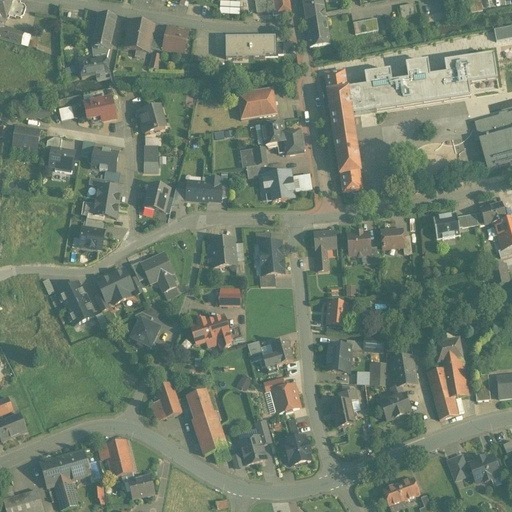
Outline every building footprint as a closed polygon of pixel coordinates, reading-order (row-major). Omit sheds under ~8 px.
[(13,2),(7,0),(0,0),(0,39),(21,46),(24,35),(3,28),(7,18),(13,2)] [(253,0),(256,15),(267,15),(276,14),(276,16),(290,14),(288,0),(253,0)] [(301,0),(304,17),(324,14),(321,0),(301,0)] [(462,0),(458,0),(451,1),(453,11),(464,9),(462,0)] [(480,0),(468,3),(471,15),(482,12),(480,0)] [(20,4),(13,2),(7,18),(15,20),(15,19),(20,6),(20,4)] [(24,7),(20,6),(15,19),(20,20),(23,18),(25,10),(24,7)] [(413,6),(399,8),(401,20),(415,18),(413,6)] [(324,14),(304,17),(309,50),(328,47),(324,14)] [(109,17),(98,15),(91,48),(109,52),(113,30),(107,29),(109,17)] [(116,19),(109,17),(107,29),(113,30),(116,19)] [(376,20),(365,23),(367,34),(378,31),(376,20)] [(154,27),(129,22),(123,50),(149,55),(150,51),(153,35),(154,27)] [(365,23),(359,24),(361,35),(367,34),(365,23)] [(359,24),(352,25),(354,36),(361,35),(359,24)] [(187,34),(167,30),(165,38),(166,38),(163,52),(183,56),(187,34)] [(165,38),(153,35),(150,51),(163,54),(163,52),(166,38),(165,38)] [(273,38),(225,38),(225,59),(262,58),(262,55),(273,55),(273,38)] [(347,89),(345,71),(323,74),(325,92),(338,178),(340,178),(359,175),(362,175),(353,117),(471,100),(469,87),(498,82),(494,55),(442,62),(444,75),(430,77),(428,62),(405,65),(407,81),(392,84),(390,71),(363,75),(365,87),(348,90),(348,89),(347,89)] [(88,57),(78,58),(80,70),(87,69),(86,63),(89,63),(88,57)] [(89,63),(86,63),(87,69),(89,77),(96,76),(97,81),(104,79),(104,75),(109,74),(106,60),(89,63)] [(272,91),(237,96),(241,122),(276,117),(272,91)] [(109,99),(83,105),(87,121),(100,119),(101,123),(115,120),(113,111),(112,111),(109,99)] [(68,108),(58,110),(60,117),(70,115),(68,108)] [(159,108),(138,114),(144,135),(165,130),(165,129),(163,129),(157,109),(159,108)] [(30,110),(23,109),(20,110),(19,117),(30,117),(30,110)] [(51,111),(30,110),(30,117),(51,118),(51,111)] [(506,112),(498,115),(499,117),(493,119),(474,124),(487,171),(511,164),(511,113),(507,115),(506,112)] [(410,120),(380,123),(382,152),(412,150),(410,120)] [(281,123),(261,126),(264,147),(268,151),(277,149),(278,156),(285,155),(285,157),(285,158),(304,155),(300,132),(283,134),(281,123)] [(39,133),(15,130),(12,148),(36,152),(39,133)] [(362,132),(364,143),(375,142),(373,130),(362,132)] [(158,148),(144,148),(144,158),(158,158),(158,148)] [(102,151),(94,150),(91,170),(99,171),(99,172),(107,173),(107,172),(115,174),(118,154),(110,153),(110,152),(102,151)] [(264,150),(249,152),(252,168),(263,166),(267,166),(265,151),(264,150)] [(74,155),(54,152),(51,169),(71,172),(74,155)] [(249,152),(240,153),(242,169),(246,169),(252,168),(249,152)] [(252,168),(246,169),(247,181),(259,179),(259,178),(265,177),(263,166),(252,168)] [(280,174),(269,175),(269,176),(265,177),(259,178),(259,179),(262,196),(271,194),(272,203),(294,200),(290,173),(280,175),(280,174)] [(359,175),(340,178),(343,194),(361,191),(359,175)] [(309,176),(300,178),(302,192),(311,191),(309,176)] [(105,182),(90,180),(88,187),(98,188),(104,188),(105,182)] [(208,185),(207,202),(219,203),(221,181),(209,180),(208,185)] [(208,185),(188,183),(187,202),(207,204),(207,202),(208,185)] [(170,191),(150,186),(144,210),(163,215),(164,214),(162,213),(166,199),(168,199),(170,191)] [(104,188),(98,188),(96,201),(118,204),(120,191),(104,188)] [(118,204),(96,201),(94,216),(94,217),(105,218),(115,220),(118,204)] [(501,204),(480,210),(481,214),(484,224),(485,227),(504,222),(506,222),(501,204)] [(105,218),(94,217),(94,216),(87,215),(86,223),(103,226),(105,218)] [(450,216),(438,219),(433,220),(436,238),(441,237),(442,241),(454,239),(453,235),(459,234),(458,230),(457,219),(456,216),(450,217),(450,216)] [(475,216),(457,219),(458,230),(478,226),(475,216)] [(511,250),(504,222),(490,226),(495,244),(498,254),(511,250)] [(104,233),(82,230),(79,248),(101,252),(104,233)] [(402,231),(381,233),(382,251),(403,249),(403,238),(402,231)] [(335,233),(313,235),(314,252),(315,252),(316,264),(327,263),(326,251),(336,251),(335,233)] [(362,234),(355,234),(355,235),(347,236),(348,247),(347,248),(347,251),(349,253),(349,257),(356,256),(356,258),(358,259),(360,259),(362,257),(362,256),(365,256),(370,255),(369,250),(369,247),(368,247),(367,234),(362,235),(362,234)] [(270,235),(255,235),(256,247),(259,246),(271,245),(270,235)] [(410,238),(403,238),(403,249),(403,256),(411,256),(410,238)] [(233,241),(210,243),(213,269),(235,267),(235,263),(234,247),(233,241)] [(271,245),(259,246),(260,254),(259,254),(260,262),(283,260),(283,254),(281,254),(280,244),(271,245)] [(495,244),(485,247),(488,257),(497,255),(498,254),(495,244)] [(242,245),(234,247),(235,263),(244,262),(242,245)] [(376,249),(369,250),(370,255),(365,256),(366,266),(378,265),(376,249)] [(498,254),(497,255),(499,261),(511,257),(511,250),(498,254)] [(164,256),(154,261),(155,262),(142,268),(141,269),(147,280),(149,286),(158,282),(163,295),(175,289),(169,277),(173,275),(164,256)] [(283,260),(260,262),(261,269),(262,269),(262,277),(262,278),(274,277),(283,276),(282,265),(284,265),(283,260)] [(244,262),(235,263),(235,267),(236,279),(245,278),(244,262)] [(327,263),(316,264),(317,274),(328,273),(327,263)] [(142,268),(140,264),(131,268),(137,280),(139,284),(147,280),(141,269),(142,268)] [(505,267),(489,271),(492,286),(508,282),(505,267)] [(124,272),(114,276),(113,276),(110,277),(122,303),(129,299),(126,294),(132,291),(133,291),(129,283),(124,272)] [(110,277),(106,279),(106,280),(97,284),(102,296),(106,304),(106,303),(112,301),(114,306),(122,303),(110,277)] [(274,277),(262,278),(262,277),(259,277),(260,289),(275,289),(274,277)] [(137,280),(129,283),(133,291),(132,291),(135,297),(143,293),(139,284),(137,280)] [(48,282),(43,285),(49,297),(54,294),(48,282)] [(78,285),(59,294),(75,328),(94,319),(91,312),(92,312),(82,291),(81,292),(78,285)] [(11,298),(19,317),(44,306),(36,287),(11,298)] [(348,287),(348,297),(357,297),(357,287),(348,287)] [(106,304),(102,296),(95,299),(101,313),(109,309),(106,303),(106,304)] [(238,296),(220,296),(220,308),(238,308),(238,296)] [(348,307),(328,305),(327,327),(346,328),(348,307)] [(152,320),(141,314),(134,318),(137,323),(139,324),(140,322),(149,326),(152,320)] [(101,315),(95,318),(102,332),(108,329),(101,315)] [(498,315),(487,318),(490,332),(494,331),(502,332),(498,315)] [(223,319),(191,329),(196,346),(217,340),(221,353),(231,345),(231,344),(228,336),(223,319)] [(149,326),(140,322),(139,324),(131,340),(150,349),(159,331),(149,326)] [(383,340),(365,338),(364,344),(346,342),(346,348),(351,349),(350,352),(381,355),(383,340)] [(287,342),(280,344),(280,343),(272,345),(275,356),(274,357),(277,366),(293,362),(287,342)] [(457,342),(434,347),(437,366),(461,361),(457,342)] [(258,343),(247,347),(250,358),(261,355),(258,343)] [(346,348),(329,347),(326,373),(348,375),(350,352),(351,349),(346,348)] [(274,357),(264,359),(267,369),(277,366),(274,357)] [(412,358),(390,361),(394,389),(400,388),(416,386),(414,372),(419,371),(417,361),(413,362),(412,358)] [(461,361),(437,366),(438,373),(426,375),(439,422),(457,417),(453,401),(468,398),(461,361)] [(380,366),(370,365),(369,388),(379,388),(380,366)] [(244,375),(238,387),(248,393),(254,381),(244,375)] [(487,377),(475,378),(476,391),(474,391),(476,404),(489,402),(487,377)] [(511,377),(496,379),(498,401),(511,399),(511,377)] [(281,380),(264,385),(267,395),(272,394),(272,393),(284,390),(281,380)] [(171,385),(154,390),(159,403),(164,420),(181,415),(171,385)] [(284,390),(272,393),(272,394),(278,416),(285,414),(285,416),(293,414),(292,412),(299,410),(293,387),(284,390)] [(355,392),(338,396),(340,405),(331,407),(337,430),(354,426),(349,404),(357,402),(355,392)] [(205,393),(186,399),(187,401),(188,400),(192,412),(191,413),(194,422),(212,416),(205,393)] [(396,399),(380,406),(387,423),(410,414),(403,396),(402,397),(396,399)] [(8,401),(0,403),(0,417),(12,412),(8,401)] [(159,403),(151,406),(156,423),(164,420),(159,403)] [(194,422),(192,423),(204,458),(213,455),(216,465),(229,460),(217,424),(220,423),(217,414),(194,422)] [(19,416),(0,424),(0,440),(1,443),(26,433),(19,416)] [(265,424),(255,426),(258,439),(259,438),(261,447),(271,445),(265,424)] [(258,439),(239,444),(246,467),(265,462),(261,447),(259,438),(258,439)] [(125,441),(103,447),(106,456),(105,456),(106,461),(111,480),(127,476),(132,474),(134,474),(125,441)] [(302,441),(286,445),(292,469),(309,465),(302,441)] [(103,447),(98,448),(102,462),(106,461),(105,456),(106,456),(103,447)] [(82,453),(66,458),(73,482),(89,477),(82,453)] [(236,470),(245,468),(242,454),(232,457),(236,470)] [(66,458),(41,465),(48,490),(53,488),(71,483),(73,482),(66,458)] [(492,458),(484,461),(483,459),(475,462),(475,464),(468,467),(475,485),(482,482),(483,484),(484,484),(490,482),(491,481),(490,479),(499,475),(492,458)] [(461,459),(448,464),(454,481),(468,476),(461,459)] [(149,477),(141,479),(141,481),(134,482),(129,484),(128,484),(132,501),(154,496),(150,478),(149,477)] [(419,498),(413,480),(397,486),(404,503),(419,498)] [(71,483),(53,488),(60,511),(63,511),(78,508),(71,483)] [(404,503),(397,486),(382,492),(388,509),(404,503)] [(42,511),(37,493),(3,503),(5,511),(42,511)] [(226,503),(216,504),(217,511),(227,509),(226,503)]
